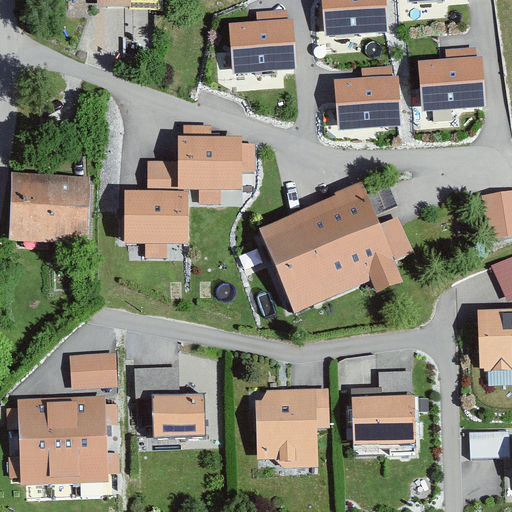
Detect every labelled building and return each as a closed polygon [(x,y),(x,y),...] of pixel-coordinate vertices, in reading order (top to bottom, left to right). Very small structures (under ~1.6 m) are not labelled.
[(326,0),(329,35),(382,31),(380,0),(326,0)] [(234,30),(237,71),(290,67),(287,26),(234,30)] [(423,70),(426,111),(479,107),(476,66),(423,70)] [(339,87),(342,128),(395,124),(392,83),(339,87)] [(188,191),(220,201),(223,190),(239,190),(239,169),(257,169),(257,141),(248,141),(225,134),(210,134),(210,124),(180,124),(169,158),(146,158),(146,188),(117,188),(117,244),(144,244),(144,255),(168,255),(168,243),(183,243),(183,207),(188,191)] [(89,178),(11,174),(7,244),(85,248),(89,178)] [(511,188),(484,191),(488,237),(511,234),(511,188)] [(368,192),(264,236),(297,312),(367,282),(375,299),(407,286),(398,262),(381,223),(368,192)] [(399,215),(381,223),(398,262),(416,254),(399,215)] [(511,257),(491,266),(507,302),(511,300),(511,257)] [(511,312),(479,313),(480,370),(511,369),(511,312)] [(118,356),(72,356),(72,390),(118,390),(118,356)] [(180,365),(133,367),(135,402),(152,401),(153,439),(204,437),(202,393),(181,394),(180,365)] [(381,394),(349,396),(352,449),(416,446),(413,372),(380,374),(381,394)] [(332,386),(251,388),(253,468),(318,467),(317,430),(334,429),(332,386)] [(118,398),(12,400),(14,484),(119,483),(118,398)] [(511,451),(511,431),(468,433),(469,460),(511,457),(511,451)]
